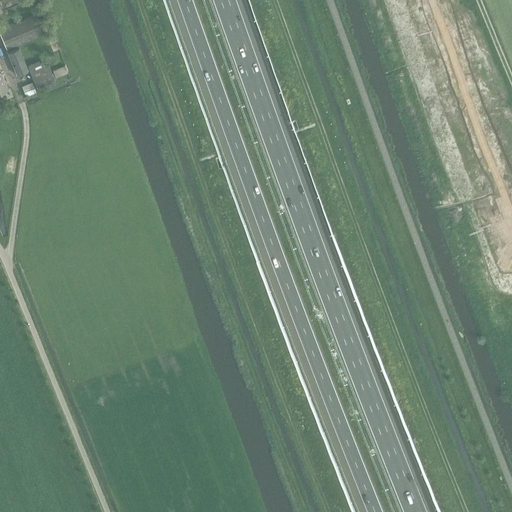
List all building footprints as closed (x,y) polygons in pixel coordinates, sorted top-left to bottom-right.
[(354,511),(312,403),(258,260),(223,164),(193,82),(164,0),(163,0),(192,82),(219,155),(257,260),(256,261),(310,404),(352,511),(440,511),(386,374),(333,234),(296,130),(293,121),(292,119),(271,60),(250,0),(249,0),(270,61),(292,121),(332,234),(384,375),(438,511),(354,511)] [(0,31),(8,51),(45,35),(37,16),(0,31)] [(18,75),(29,70),(19,48),(9,53),(18,75)] [(65,65),(53,70),(56,78),(68,73),(65,65)] [(0,93),(8,90),(0,69),(0,93)] [(33,81),(23,85),(27,95),(37,91),(33,81)] [(10,154),(7,174),(16,175),(19,156),(10,154)]
